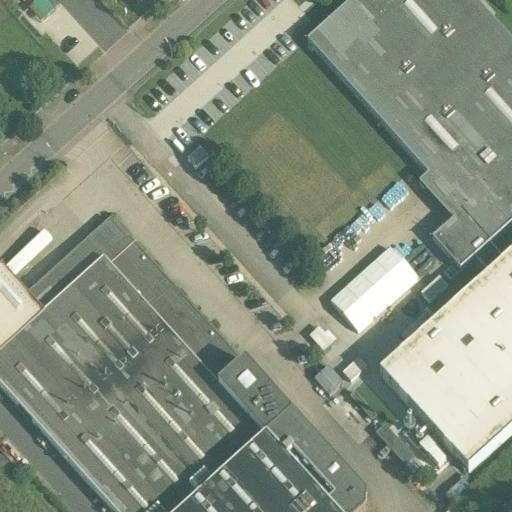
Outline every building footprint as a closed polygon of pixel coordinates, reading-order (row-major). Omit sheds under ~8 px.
[(511,46),(470,0),(356,0),(307,45),(428,179),(419,187),(452,224),(432,243),(460,274),(511,226),(511,46)] [(207,161),(199,152),(187,163),(195,172),(207,161)] [(245,368),(129,240),(127,242),(124,238),(115,228),(110,223),(27,299),(44,318),(104,264),(219,391),(245,368)] [(326,306),(355,337),(415,281),(386,250),(326,306)] [(511,258),(379,379),(468,476),(511,436),(511,258)] [(219,391),(104,264),(44,318),(0,358),(0,390),(110,511),(190,511),(265,444),(218,392),(219,391)] [(0,357),(44,318),(1,271),(0,272),(0,357)] [(292,421),(245,368),(219,391),(218,392),(265,444),(292,421)] [(265,444),(190,511),(365,511),(366,503),(292,421),(265,444)] [(414,462),(384,429),(375,437),(405,470),(414,462)]
